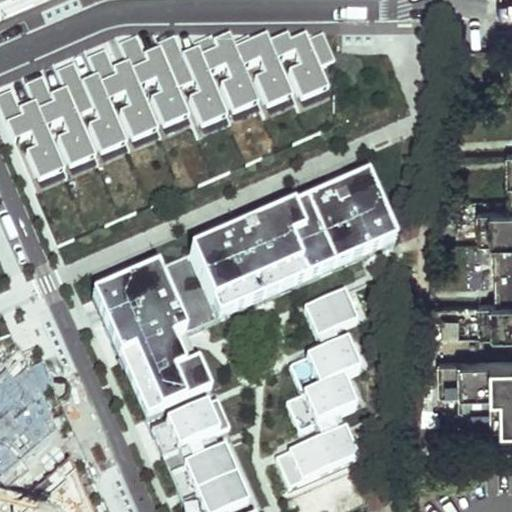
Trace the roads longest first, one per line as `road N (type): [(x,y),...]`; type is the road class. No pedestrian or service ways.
road 1 (residential): [(424,0),(406,7),(119,11),(0,59)]
road 2 (residential): [(147,511),(0,179)]
